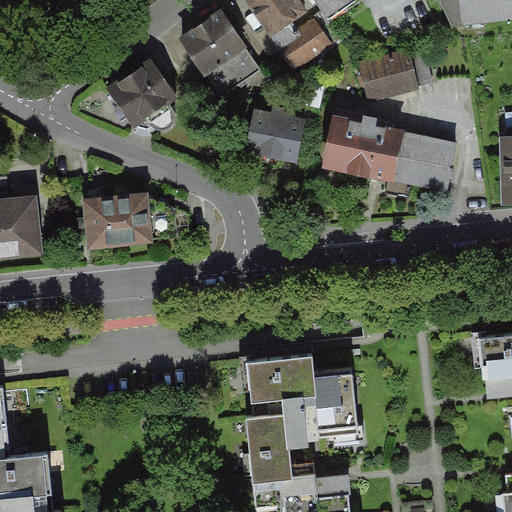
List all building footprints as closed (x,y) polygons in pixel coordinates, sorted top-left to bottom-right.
[(298,0),(248,0),(295,67),(341,35),(329,18),(323,10),(311,18),(314,23),(299,33),(291,21),(306,10),(298,0)] [(316,0),(323,10),(329,18),(355,0),(316,0)] [(511,0),(441,0),(453,25),(511,18),(511,0)] [(221,13),(183,38),(222,96),(260,70),(221,13)] [(363,63),(372,99),(416,87),(416,85),(430,81),(423,53),(409,56),(408,52),(363,63)] [(178,96),(153,60),(129,76),(125,71),(105,84),(134,126),(139,122),(141,125),(150,127),(151,125),(153,128),(156,130),(160,131),(165,131),(169,130),(171,128),(174,126),(176,122),(176,119),(176,115),(175,112),(169,102),(178,96)] [(274,113),(256,110),(248,151),(297,161),(306,120),(292,117),(293,111),(275,108),(274,113)] [(350,112),(337,109),(326,166),(447,191),(457,143),(379,127),(381,118),(365,115),(363,123),(348,120),(350,112)] [(511,137),(503,137),(506,202),(511,202),(511,137)] [(0,177),(0,255),(41,251),(35,198),(10,200),(7,176),(0,177)] [(86,200),(90,246),(178,236),(174,208),(146,194),(86,200)] [(511,333),(480,336),(484,376),(488,376),(490,394),(511,391),(511,333)] [(359,432),(353,367),(315,371),(313,354),(248,360),(254,415),(247,416),(256,507),(285,504),(283,484),(316,481),(314,462),(292,465),(290,444),(307,442),(303,403),(315,401),(319,436),(359,432)] [(3,386),(0,385),(0,456),(11,456),(3,386)] [(0,456),(0,511),(5,511),(4,511),(62,511),(62,510),(54,511),(48,452),(11,456),(0,456)] [(511,511),(511,473),(506,474),(508,491),(503,492),(505,511),(511,511)] [(351,511),(349,478),(316,481),(283,484),(285,504),(285,511),(351,511)]
